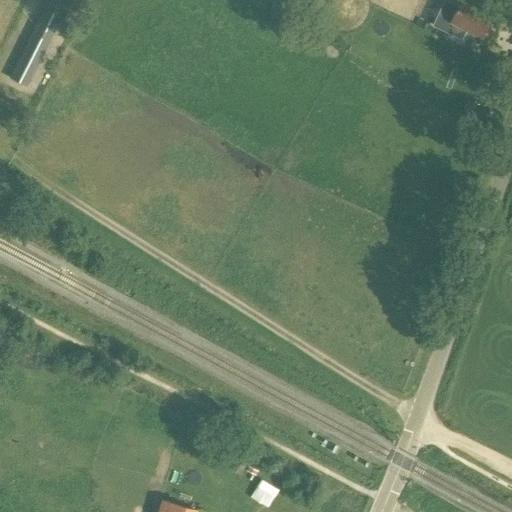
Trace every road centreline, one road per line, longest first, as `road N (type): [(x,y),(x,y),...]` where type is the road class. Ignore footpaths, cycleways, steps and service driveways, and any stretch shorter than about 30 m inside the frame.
road 1 (track): [(0,142),(55,199),(511,473)]
road 2 (unclassified): [(383,511),(511,124)]
